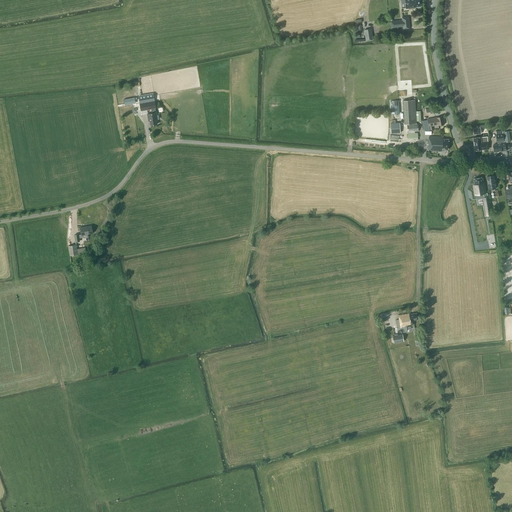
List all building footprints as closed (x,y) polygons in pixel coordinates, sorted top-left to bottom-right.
[(405,0),(406,9),(415,8),(415,7),(416,6),(417,8),(420,8),(421,6),(420,0),(405,0)] [(403,30),(410,29),(408,16),(402,17),(402,20),(391,21),(391,27),(403,26),(403,30)] [(417,124),(415,99),(403,100),(404,124),(407,124),(408,139),(418,138),(418,133),(415,133),(415,132),(419,131),(418,124),(417,124)] [(151,109),(152,113),(147,114),(148,121),(150,121),(150,125),(157,124),(157,120),(158,120),(158,119),(159,119),(159,115),(157,115),(156,112),(155,108),(156,108),(154,100),(139,103),(141,111),(151,109)] [(432,130),(432,126),(438,125),(438,126),(444,124),(442,116),(427,119),(422,120),(424,128),(425,130),(432,130)] [(392,134),(401,133),(400,123),(391,124),(392,134)] [(496,131),(496,134),(497,144),(493,145),(494,152),(506,150),(505,143),(504,142),(503,130),(496,131)] [(448,149),(449,139),(443,139),(443,137),(429,137),(428,151),(442,151),(442,149),(448,149)] [(474,150),(488,149),(487,137),(474,138),(474,150)] [(495,185),(496,185),(495,180),(494,181),(493,175),(487,176),(489,190),(495,189),(495,185)] [(491,214),(491,210),(488,192),(486,193),(484,183),(483,183),(482,177),(474,178),(475,184),(473,184),(475,194),(483,193),(487,215),(491,214)] [(84,238),(88,237),(88,234),(93,233),(92,225),(80,227),(81,234),(79,235),(79,234),(74,235),(76,242),(80,241),(79,238),(84,237),(84,238)] [(77,249),(76,244),(68,246),(70,255),(78,254),(86,252),(85,247),(77,249)] [(414,320),(417,320),(416,313),(410,314),(410,313),(398,315),(400,328),(414,325),(414,320)] [(404,341),(403,334),(392,336),(393,343),(404,341)]
